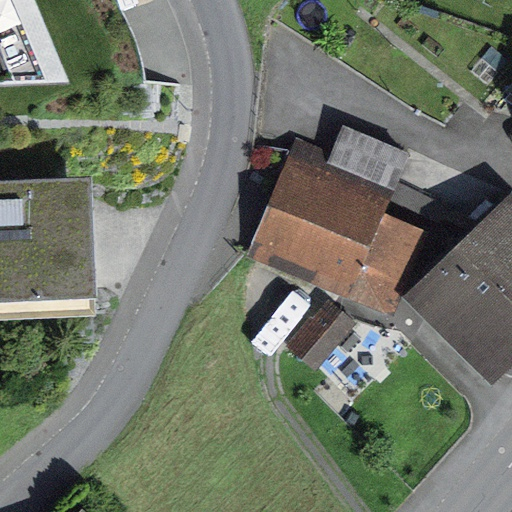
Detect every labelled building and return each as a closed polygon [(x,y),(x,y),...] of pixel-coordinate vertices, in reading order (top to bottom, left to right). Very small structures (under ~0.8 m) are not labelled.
[(32,0),(0,0),(0,80),(62,79),(32,0)] [(395,181),(300,142),(252,256),(386,312),(416,240),(377,224),(395,181)] [(83,179),(0,178),(0,298),(83,299),(83,179)] [(511,219),(470,261),(511,304),(511,219)] [(511,304),(470,261),(424,305),(492,375),(511,355),(511,304)] [(97,511),(87,501),(75,511),(97,511)]
